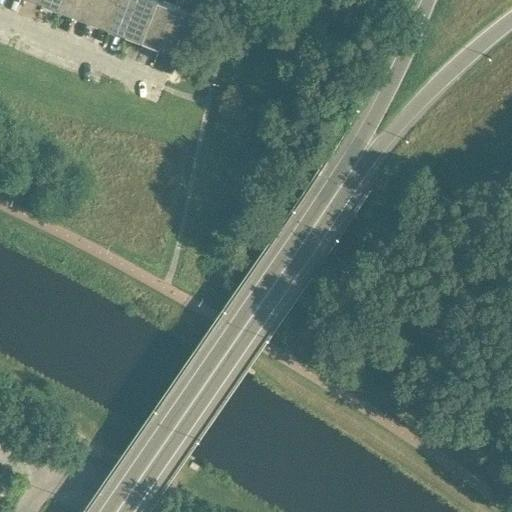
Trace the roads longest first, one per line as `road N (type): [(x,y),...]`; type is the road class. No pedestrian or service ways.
road 1 (tertiary): [(117,511),(347,180)]
road 2 (tertiary): [(347,180),(450,72),(511,21)]
road 3 (tertiary): [(423,0),(347,180)]
road 4 (residential): [(151,83),(0,23)]
